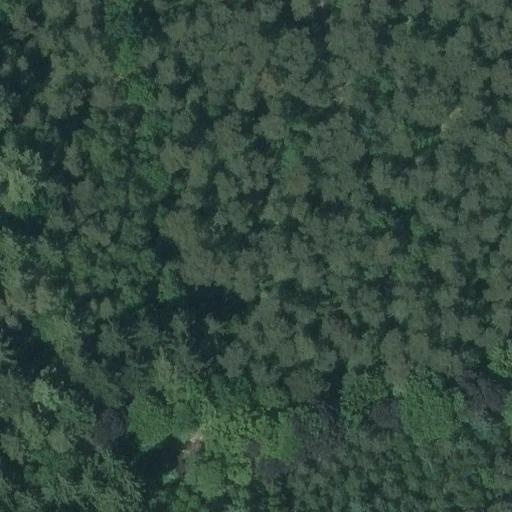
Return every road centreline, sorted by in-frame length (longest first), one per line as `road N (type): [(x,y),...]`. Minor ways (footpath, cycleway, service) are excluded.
road 1 (track): [(511,379),(195,436),(169,449),(0,412)]
road 2 (track): [(324,0),(414,395)]
